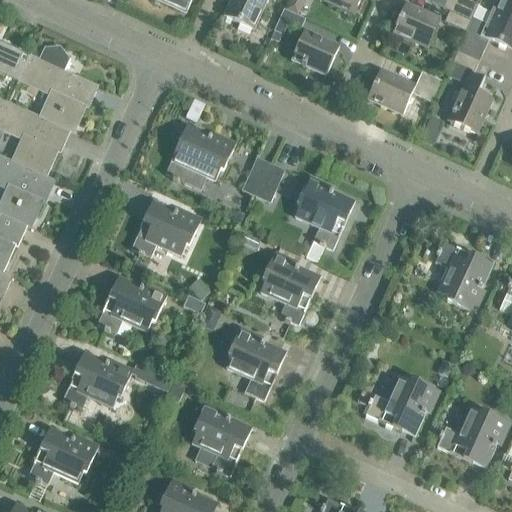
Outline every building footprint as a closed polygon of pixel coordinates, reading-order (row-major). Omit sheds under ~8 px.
[(152,0),(186,15),(192,0),(152,0)] [(232,0),(224,19),(252,32),(266,0),(232,0)] [(318,0),(318,2),(352,18),(360,0),(318,0)] [(447,0),(443,11),(449,13),(471,23),(478,7),(463,0),(447,0)] [(498,0),(481,38),(467,32),(466,34),(457,54),(479,63),(488,42),(511,52),(511,2),(506,0),(498,0)] [(405,6),(392,35),(427,51),(440,22),(405,6)] [(300,32),(305,21),(283,11),(273,33),(282,37),(287,26),(300,32)] [(466,34),(467,32),(471,23),(449,13),(444,24),(466,34)] [(304,33),(291,62),(326,78),(339,49),(304,33)] [(0,71),(5,74),(4,75),(18,81),(29,57),(0,43),(0,71)] [(29,57),(18,81),(32,88),(33,86),(51,95),(39,120),(74,135),(72,134),(87,100),(91,102),(98,88),(64,73),(69,61),(68,60),(59,48),(45,49),(44,49),(41,56),(35,53),(33,59),(29,57)] [(457,54),(452,64),(466,70),(474,74),(479,63),(457,54)] [(466,70),(452,64),(447,76),(460,82),(466,70)] [(380,73),(367,102),(402,118),(412,96),(433,106),(443,84),(421,74),(415,89),(380,73)] [(469,77),(447,124),(476,137),(492,102),(478,96),(483,83),(469,77)] [(197,123),(204,106),(193,101),(185,117),(197,123)] [(39,120),(7,105),(1,102),(0,104),(0,129),(5,132),(5,131),(23,139),(12,164),(44,178),(59,145),(63,147),(69,134),(73,136),(74,135),(39,120)] [(441,123),(429,117),(418,140),(431,146),(441,123)] [(182,142),(181,141),(164,177),(200,193),(206,179),(214,183),(219,173),(222,174),(233,150),(188,129),(182,142)] [(0,185),(8,189),(0,206),(0,215),(31,230),(31,229),(29,228),(44,195),(48,197),(55,183),(44,178),(12,164),(0,158),(0,185)] [(255,199),(270,166),(256,160),(241,193),(255,199)] [(284,173),(270,166),(255,199),(269,205),(284,173)] [(299,209),(294,220),(311,227),(312,224),(320,227),(313,244),(332,253),(348,217),(347,216),(352,204),(307,183),(296,207),(299,209)] [(146,216),(130,252),(149,261),(157,244),(165,248),(163,251),(180,259),(185,248),(188,250),(199,225),(154,204),(148,217),(146,216)] [(31,230),(0,215),(0,272),(1,273),(16,239),(21,241),(26,229),(31,231),(31,230)] [(242,234),(238,242),(254,249),(258,241),(242,234)] [(446,303),(470,314),(491,269),(478,263),(479,261),(443,245),(434,264),(451,272),(447,280),(444,278),(436,295),(447,300),(446,303)] [(286,303),(279,320),(298,328),(314,293),(312,292),(318,279),(273,259),(262,283),(265,284),(260,295),(277,303),(278,299),(286,303)] [(134,263),(130,272),(142,277),(146,268),(134,263)] [(0,291),(1,289),(6,291),(12,278),(1,273),(0,272),(0,291)] [(106,297),(109,298),(96,328),(115,337),(123,320),(131,323),(129,327),(146,335),(151,324),(154,325),(165,301),(114,277),(114,278),(114,279),(106,297)] [(511,281),(505,296),(498,313),(511,319),(507,327),(511,329),(511,281)] [(201,284),(192,292),(200,301),(209,293),(201,284)] [(193,315),(198,304),(187,299),(182,310),(193,315)] [(209,308),(202,325),(213,329),(220,313),(209,308)] [(252,379),(244,395),(263,404),(280,368),(278,367),(284,355),(238,334),(227,359),(230,360),(225,371),(242,378),(244,375),(252,379)] [(462,357),(466,347),(458,343),(453,354),(462,357)] [(62,403),(81,412),(88,395),(97,399),(95,403),(112,410),(117,399),(120,401),(131,377),(135,379),(134,380),(166,395),(172,382),(136,366),(131,376),(85,356),(80,368),(78,368),(62,403)] [(442,362),(437,375),(444,378),(450,366),(442,362)] [(402,432),(414,437),(435,392),(410,381),(409,384),(398,379),(391,396),(394,398),(390,406),(374,398),(365,417),(401,433),(402,432)] [(175,411),(182,394),(171,389),(164,406),(175,411)] [(210,471),(229,479),(245,444),(244,443),(249,430),(204,410),(193,434),(196,436),(191,446),(201,451),(195,462),(211,469),(210,471)] [(472,466),(473,464),(485,470),(506,424),(481,413),(480,416),(469,411),(462,428),(465,430),(461,438),(445,430),(436,449),(472,466)] [(44,443),(27,479),(47,488),(54,471),(62,475),(61,478),(77,486),(82,475),(86,476),(97,452),(51,431),(45,444),(44,443)] [(125,474),(132,457),(116,450),(109,466),(125,474)] [(170,485),(159,510),(162,511),(161,511),(212,511),(215,506),(170,485)] [(351,511),(327,501),(322,511),(351,511)]
